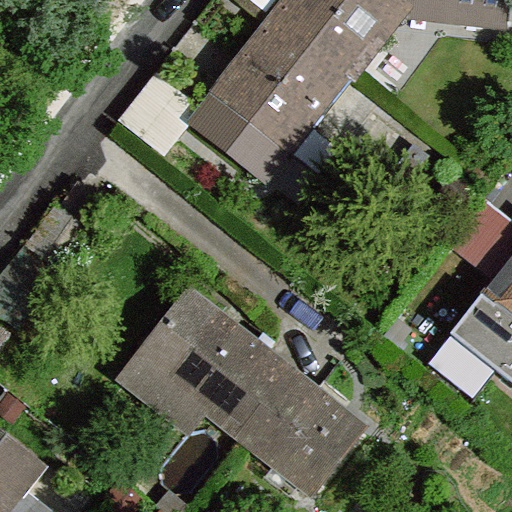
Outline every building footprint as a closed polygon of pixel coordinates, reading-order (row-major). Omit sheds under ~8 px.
[(295,0),(278,24),(357,83),(384,50),(375,43),(400,7),(391,0),(295,0)] [(511,0),(391,0),(400,7),(412,16),(511,26),(511,15),(511,0)] [(278,24),(199,125),(268,178),(288,153),(319,130),(357,83),(278,24)] [(159,72),(126,117),(170,149),(203,104),(159,72)] [(319,130),(288,153),(321,179),(343,152),(319,130)] [(478,195),(459,179),(445,194),(465,211),(478,195)] [(99,205),(79,190),(42,240),(74,262),(109,212),(99,205)] [(495,287),(511,264),(511,226),(483,203),(448,249),(495,287)] [(511,358),(511,264),(495,287),(456,336),(503,371),(511,358)] [(247,339),(191,296),(126,380),(190,433),(208,412),(243,438),(292,374),(247,339)] [(319,395),(292,374),(243,438),(315,494),(363,431),(319,395)] [(0,436),(0,511),(38,511),(19,497),(41,469),(0,436)] [(138,511),(146,501),(122,483),(109,500),(124,511),(138,511)]
